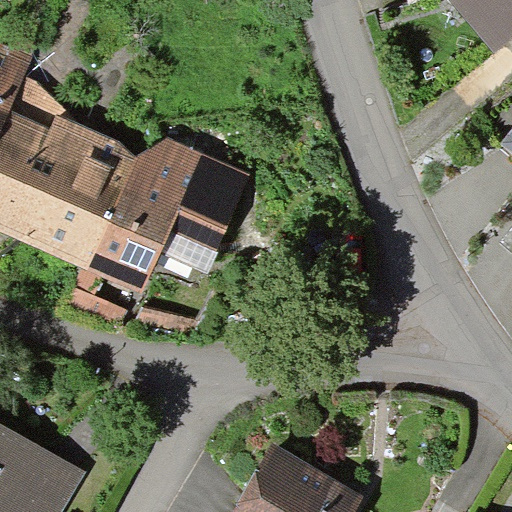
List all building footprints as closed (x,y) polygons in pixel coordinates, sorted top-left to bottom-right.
[(511,0),(458,0),(494,42),(511,26),(511,0)] [(0,116),(23,67),(0,56),(0,116)] [(52,141),(0,118),(0,240),(7,225),(83,260),(130,160),(58,129),(52,141)] [(131,161),(130,160),(83,260),(134,283),(153,242),(199,263),(235,184),(172,156),(165,143),(131,161)] [(17,511),(45,511),(63,481),(0,443),(0,511),(11,511),(13,510),(17,511)] [(233,511),(341,511),(349,501),(269,453),(233,511)]
